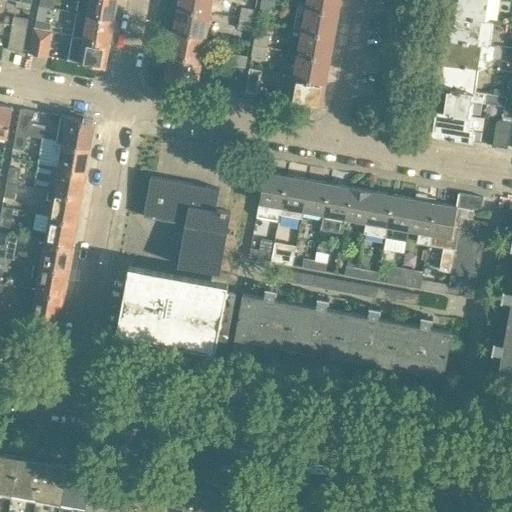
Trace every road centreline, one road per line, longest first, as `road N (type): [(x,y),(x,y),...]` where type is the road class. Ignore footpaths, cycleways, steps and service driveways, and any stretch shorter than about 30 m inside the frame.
road 1 (residential): [(451,466),(64,396)]
road 2 (unclassified): [(64,396),(123,103)]
road 3 (residential): [(329,143),(123,103)]
road 4 (residential): [(511,176),(329,143)]
road 5 (residential): [(329,143),(356,0)]
road 6 (unclassified): [(0,79),(123,103)]
